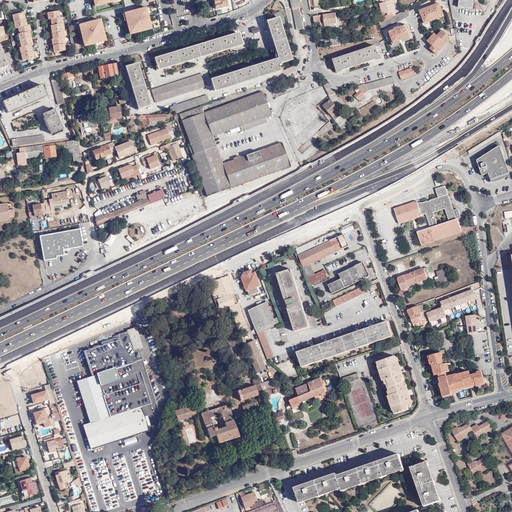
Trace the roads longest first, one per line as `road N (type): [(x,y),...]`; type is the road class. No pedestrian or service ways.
road 1 (residential): [(52,511),(9,362),(357,204)]
road 2 (motorway): [(168,267),(412,145),(511,73)]
road 3 (motorway): [(168,267),(325,199),(511,101)]
road 4 (motorway): [(330,173),(0,333)]
road 5 (residential): [(431,417),(163,511)]
road 6 (residential): [(0,87),(210,25),(267,0)]
road 7 (motorway): [(511,5),(455,79),(330,173)]
road 8 (residential): [(431,417),(357,204)]
road 9 (motorway): [(511,53),(439,109),(330,173)]
road 10 (unknown): [(141,511),(114,453),(84,454),(52,342)]
road 11 (residential): [(476,209),(503,396)]
road 12 (motorway): [(0,348),(168,267)]
road 13 (residential): [(425,53),(331,75),(315,58),(304,0)]
road 14 (residential): [(89,208),(98,248),(93,265),(0,309)]
road 15 (residential): [(357,204),(438,168),(460,175),(476,209)]
